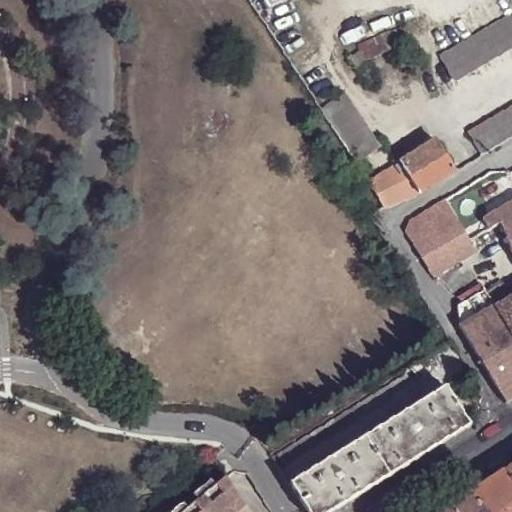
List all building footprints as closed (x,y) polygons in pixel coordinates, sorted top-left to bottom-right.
[(264,0),(271,14),(297,0),(264,0)] [(511,14),(441,57),(455,81),(511,47),(511,14)] [(404,26),(359,48),(366,62),(411,39),(404,26)] [(318,108),(353,161),(376,147),(342,93),(318,108)] [(497,148),(511,139),(511,107),(484,124),(469,133),(482,157),(497,148)] [(398,163),(418,194),(454,173),(434,140),(398,163)] [(367,182),(383,207),(415,195),(418,194),(398,163),(367,182)] [(409,221),(405,232),(409,239),(433,278),(476,253),(469,241),(453,213),(445,199),(409,221)] [(511,202),(495,213),(507,237),(505,239),(511,252),(511,202)] [(489,309),(494,305),(511,335),(511,280),(502,282),(485,292),(481,295),(489,309)] [(457,309),(459,326),(505,403),(511,398),(511,335),(494,305),(489,309),(481,295),(485,292),(480,285),(475,288),(480,296),(462,306),(457,309)] [(462,306),(480,296),(475,288),(457,299),(462,306)] [(425,355),(409,364),(419,381),(435,371),(425,355)] [(276,454),(281,463),(389,397),(387,394),(410,380),(405,373),(276,454)] [(422,455),(469,425),(444,386),(364,436),(389,476),(422,455)] [(306,511),(330,511),(389,476),(364,436),(288,482),(306,511)] [(470,494),(485,511),(511,511),(511,474),(508,470),(470,494)] [(245,511),(225,478),(215,487),(197,501),(187,510),(184,511),(245,511)] [(209,480),(192,495),(197,501),(215,487),(209,480)] [(485,511),(470,494),(441,511),(485,511)]
